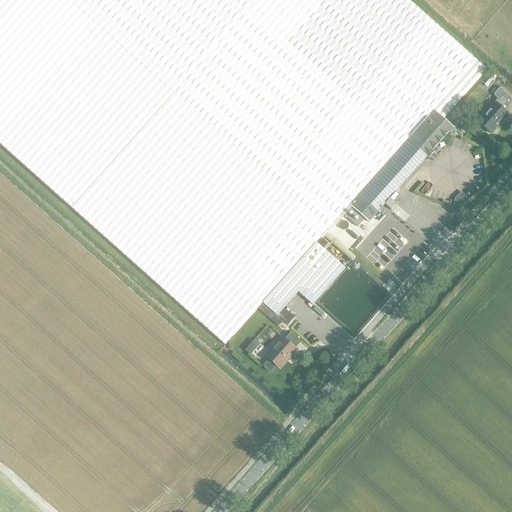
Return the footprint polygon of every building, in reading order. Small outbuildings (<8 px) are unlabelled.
[(328,229),(173,94),(99,27),(68,0),(0,0),(0,143),(72,208),(225,345),(257,309),(279,327),(290,313),(284,308),(298,293),(313,305),(314,304),(345,269),(331,256),(316,243),(328,229)] [(68,0),(99,27),(173,94),(257,0),(68,0)] [(409,0),(257,0),(173,94),(328,229),(347,208),(352,213),(354,209),(369,223),(423,163),(453,128),(434,111),(478,61),(409,0)] [(482,82),(487,87),(493,80),(488,76),(482,82)] [(496,102),(478,122),(492,134),(509,114),(501,108),(504,104),(507,106),(511,101),(511,98),(503,91),(504,90),(502,88),(501,89),(500,88),(494,95),(496,96),(495,97),(498,99),(496,102)] [(462,206),(470,199),(463,191),(455,197),(462,206)] [(356,256),(329,233),(325,237),(352,261),(356,256)] [(252,353),(261,343),(256,338),(247,349),(252,353)] [(267,357),(270,360),(265,365),(265,368),(269,372),(272,372),(277,366),(280,369),(297,350),(284,338),(267,357)]
